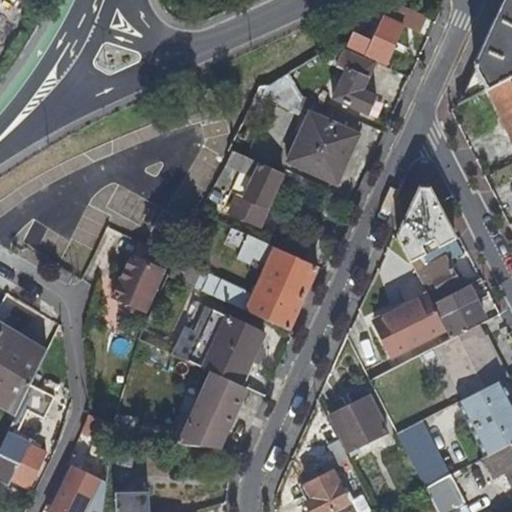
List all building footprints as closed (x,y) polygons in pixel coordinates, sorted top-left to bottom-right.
[(511,0),(505,0),(457,107),(487,92),(511,78),(511,0)] [(407,15),(389,6),(388,8),(384,6),(382,7),(375,22),(379,24),(371,42),(352,33),(346,45),(339,42),(334,45),(363,58),(365,56),(384,65),(407,15)] [(361,90),(373,63),(363,58),(334,45),(316,56),(345,70),(332,99),(366,115),(374,97),(361,90)] [(296,86),(288,73),(268,85),(277,99),(297,109),(299,106),(303,97),(296,86)] [(511,78),(487,92),(511,139),(511,78)] [(297,109),(277,99),(273,102),(307,118),(309,112),(310,111),(299,106),(297,109)] [(359,135),(309,112),(307,118),(286,162),(340,187),(341,185),(335,182),(347,156),(349,157),(359,135)] [(257,226),(282,173),(233,151),(231,150),(212,186),(223,191),(234,169),(244,174),(227,212),(257,226)] [(426,245),(430,253),(436,250),(455,241),(429,190),(418,190),(397,237),(410,262),(425,255),(421,247),(426,245)] [(282,233),(275,248),(301,260),(308,246),(282,233)] [(288,331),(317,268),(301,260),(275,248),(274,248),(247,235),(237,257),(249,264),(252,257),(267,264),(255,291),(250,289),(248,294),(220,281),(209,276),(207,279),(175,265),(169,276),(195,288),(202,291),(212,296),(217,298),(233,306),(245,311),(249,313),(275,325),(288,331)] [(451,261),(462,255),(455,241),(436,250),(439,258),(444,256),(451,261)] [(160,270),(167,257),(145,246),(140,244),(133,257),(160,270)] [(439,258),(436,250),(430,253),(425,255),(410,262),(426,293),(432,305),(462,290),(444,256),(439,258)] [(129,255),(110,296),(142,311),(160,270),(133,257),(129,255)] [(483,319),(467,288),(462,290),(432,305),(444,328),(450,340),(462,334),(460,330),(483,319)] [(387,356),(444,328),(432,305),(426,293),(370,322),(387,356)] [(264,335),(198,305),(182,340),(197,347),(190,362),(211,372),(241,386),(258,349),(264,335)] [(460,330),(462,334),(477,327),(485,323),(483,319),(460,330)] [(505,380),(477,327),(462,334),(450,340),(436,347),(464,401),(499,383),(505,380)] [(43,356),(0,330),(0,396),(19,407),(29,385),(43,356)] [(372,343),(354,351),(370,381),(387,373),(372,343)] [(265,353),(258,349),(241,386),(244,388),(256,361),(260,363),(265,353)] [(219,450),(246,389),(244,388),(241,386),(211,372),(178,446),(219,450)] [(33,388),(48,395),(52,386),(38,379),(33,388)] [(511,443),(511,407),(499,383),(464,401),(458,404),(485,458),(511,443)] [(48,395),(33,388),(29,385),(19,407),(10,425),(20,430),(29,412),(42,418),(52,397),(48,395)] [(369,397),(330,417),(347,452),(387,431),(369,397)] [(110,426),(97,420),(87,436),(103,445),(108,438),(109,432),(110,426)] [(449,476),(421,422),(397,434),(424,488),(449,476)] [(20,430),(10,425),(0,445),(0,482),(6,487),(10,480),(27,488),(44,453),(16,439),(20,430)] [(137,429),(137,432),(136,441),(160,444),(161,432),(137,429)] [(122,430),(120,439),(136,441),(137,432),(122,430)] [(118,441),(116,463),(131,465),(134,442),(118,441)] [(511,443),(485,458),(484,458),(494,478),(506,472),(511,484),(511,443)] [(71,468),(49,511),(98,511),(101,490),(102,484),(71,468)] [(301,489),(312,511),(353,511),(333,472),(301,489)] [(467,511),(449,476),(424,488),(436,511),(467,511)] [(148,511),(148,509),(148,493),(116,494),(116,511),(148,511)] [(148,509),(148,511),(179,511),(176,502),(148,509)]
